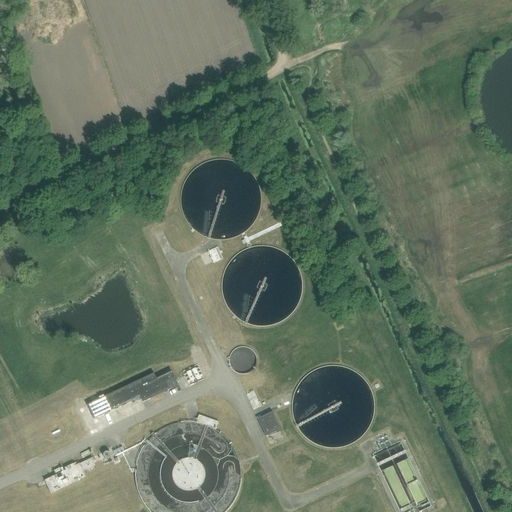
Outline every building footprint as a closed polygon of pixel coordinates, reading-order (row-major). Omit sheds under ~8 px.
[(206,266),(223,258),(218,246),(200,254),(206,266)] [(115,391),(88,404),(94,419),(148,393),(150,399),(179,385),(172,371),(156,378),(154,373),(115,391)] [(253,409),(261,406),(254,390),(246,393),(253,409)] [(271,411),(257,418),(265,436),(280,429),(271,411)] [(49,492),(86,478),(83,472),(95,467),(91,456),(58,469),(59,472),(44,478),(49,492)]
